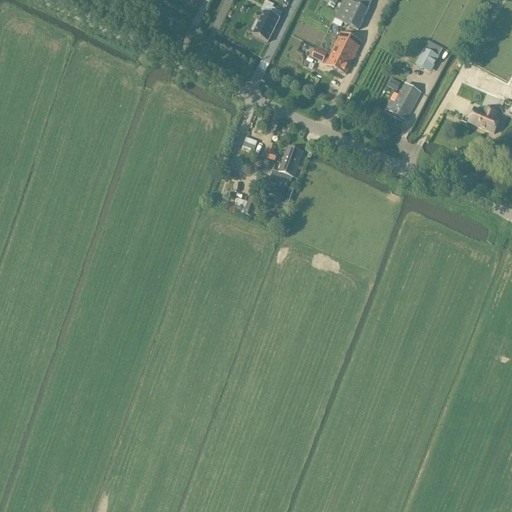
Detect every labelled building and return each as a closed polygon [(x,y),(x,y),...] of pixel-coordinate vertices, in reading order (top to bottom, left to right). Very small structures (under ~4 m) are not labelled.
[(358,31),(373,0),(357,0),(355,5),(344,0),(333,23),(341,27),(343,24),(358,31)] [(256,22),(252,31),(255,32),(253,36),(268,44),(280,20),(279,20),(282,14),(272,9),(274,6),(266,2),(262,11),(264,12),(259,23),(256,22)] [(341,34),(330,58),(326,56),(327,56),(316,50),(312,58),(326,65),(325,67),(346,76),(361,44),(341,34)] [(423,50),(415,66),(431,75),(439,59),(439,58),(424,51),(423,50)] [(387,88),(397,93),(401,85),(392,80),(387,88)] [(386,111),(406,122),(421,94),(405,86),(395,104),(391,102),(386,111)] [(468,124),(494,135),(500,121),(490,117),(492,113),(485,110),(484,114),(474,110),(468,124)] [(269,147),(265,159),(275,163),(277,156),(274,155),(276,150),(269,147)] [(268,186),(266,191),(282,197),(280,204),(287,207),(293,192),(286,189),(290,178),(293,179),(302,153),(288,148),(279,174),(276,173),(275,178),(271,177),(268,186)] [(250,198),(249,200),(232,194),(227,209),(234,212),(233,214),(242,218),(243,216),(252,219),(259,201),(250,198)]
